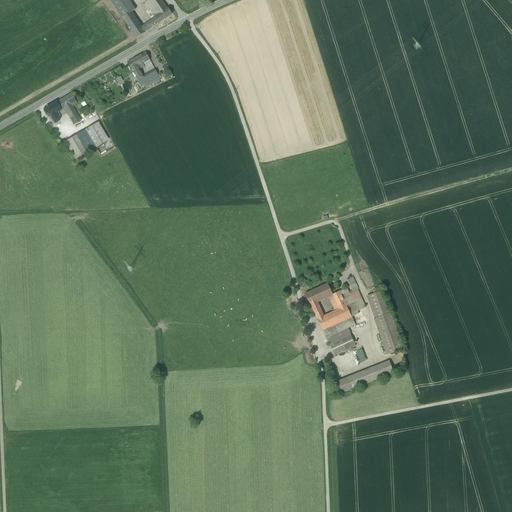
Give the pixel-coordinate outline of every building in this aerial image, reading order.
[(168,9),(161,0),(148,0),(143,4),(146,9),(148,7),(155,17),(168,9)] [(168,9),(155,17),(159,23),(172,14),(169,8),(168,9)] [(142,26),(132,12),(123,18),(137,38),(146,32),(142,26)] [(151,28),(147,23),(142,26),(146,32),(151,28)] [(146,52),(128,62),(141,86),(147,83),(143,76),(139,70),(145,67),(151,63),(150,60),(146,52)] [(150,72),(143,76),(147,83),(159,76),(155,70),(150,72)] [(68,96),(59,101),(62,106),(63,108),(69,118),(76,114),(71,106),(76,103),(71,94),(71,95),(69,97),(68,96)] [(56,102),(46,108),(54,124),(59,121),(55,113),(63,108),(62,106),(59,101),(56,102)] [(76,114),(69,118),(74,126),(81,121),(76,114)] [(96,124),(85,131),(95,148),(108,140),(98,123),(96,124)] [(85,131),(65,142),(75,159),(95,148),(85,131)] [(108,148),(99,153),(101,157),(115,148),(114,146),(109,150),(108,148)] [(356,284),(353,277),(348,280),(353,291),(354,292),(358,290),(355,284),(356,284)] [(327,284),(319,287),(321,291),(322,295),(324,295),(326,299),(329,297),(333,295),(327,284)] [(319,287),(305,294),(316,316),(322,312),(318,303),(326,299),(324,295),(322,295),(321,291),(319,287)] [(347,288),(340,291),(342,296),(343,296),(347,295),(346,294),(349,293),(347,288)] [(349,293),(346,294),(347,295),(343,296),(342,296),(346,306),(352,317),(359,314),(358,311),(366,307),(361,298),(358,290),(354,292),(353,291),(349,293)] [(340,291),(333,295),(329,297),(334,309),(331,310),(332,312),(346,306),(342,296),(340,291)] [(381,291),(366,297),(374,319),(389,314),(381,291)] [(324,316),(317,319),(323,331),(352,317),(346,306),(332,312),(324,316)] [(374,319),(387,355),(403,349),(391,313),(389,314),(374,319)] [(352,317),(323,331),(326,339),(348,329),(355,325),(352,317)] [(348,329),(326,339),(329,345),(350,335),(348,329)] [(350,335),(329,345),(335,356),(356,346),(350,335)] [(390,364),(338,385),(341,394),(393,373),(390,364)]
